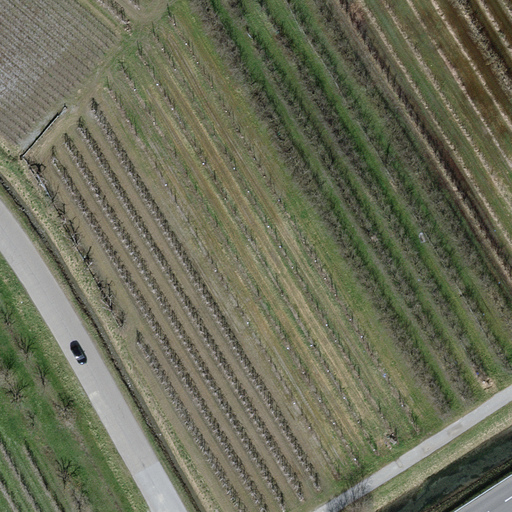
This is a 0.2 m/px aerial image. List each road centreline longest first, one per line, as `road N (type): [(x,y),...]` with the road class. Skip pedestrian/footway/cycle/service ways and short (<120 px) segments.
road 1 (unclassified): [(166,511),(0,227)]
road 2 (unclassified): [(511,391),(317,511)]
